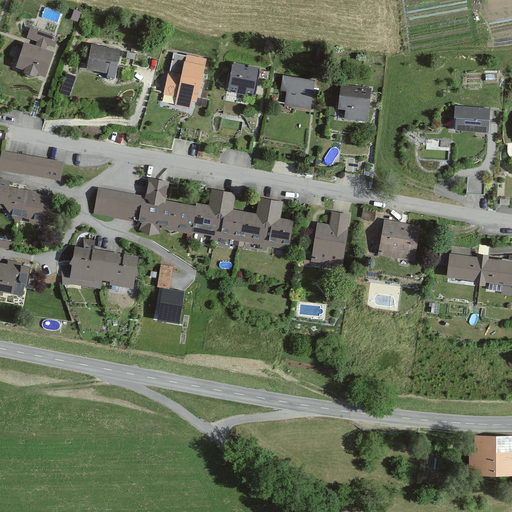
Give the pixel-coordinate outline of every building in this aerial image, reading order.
[(51,48),(55,38),(28,28),(24,38),(35,42),(33,47),(21,42),(12,67),(39,78),(49,53),(43,51),(45,46),(51,48)] [(111,79),(117,50),(87,44),(82,70),(102,74),(102,77),(111,79)] [(195,102),(204,60),(185,56),(184,62),(179,61),(176,75),(166,73),(161,96),(174,99),(172,107),(186,110),(188,101),(195,102)] [(250,96),(254,69),(227,64),(222,92),(250,96)] [(60,92),(70,95),(76,75),(66,72),(60,92)] [(309,109),(312,81),(279,77),(278,91),(283,92),(281,106),(309,109)] [(363,122),(368,88),(337,84),(334,109),(341,110),(340,119),(363,122)] [(481,133),(483,109),(452,107),(450,131),(481,133)] [(0,171),(55,182),(59,163),(0,152),(0,171)] [(49,227),(54,197),(4,188),(6,181),(0,179),(0,208),(8,210),(6,219),(49,227)] [(285,251),(290,220),(278,218),(280,203),(256,199),(253,214),(230,210),(233,195),(208,191),(205,206),(193,204),(192,207),(162,202),(165,184),(144,180),(141,198),(94,189),(90,215),(139,223),(138,232),(157,235),(158,229),(285,251)] [(375,221),(377,211),(365,208),(362,218),(375,221)] [(338,262),(346,216),(329,213),(327,225),(313,223),(308,257),(338,262)] [(410,261),(416,227),(381,221),(374,255),(410,261)] [(127,287),(132,257),(90,249),(92,241),(81,239),(79,248),(70,247),(64,279),(89,283),(89,280),(127,287)] [(511,276),(509,276),(511,262),(485,258),(486,255),(474,254),(473,257),(446,253),(443,278),(446,278),(445,284),(457,286),(458,279),(470,281),(470,284),(482,286),(482,282),(507,286),(507,288),(511,289),(511,276)] [(0,293),(20,297),(25,268),(0,263),(0,293)] [(160,263),(158,287),(171,288),(173,263),(160,263)] [(157,321),(180,325),(185,292),(162,288),(157,321)] [(511,477),(511,475),(511,438),(471,437),(471,453),(466,453),(465,475),(511,477)]
